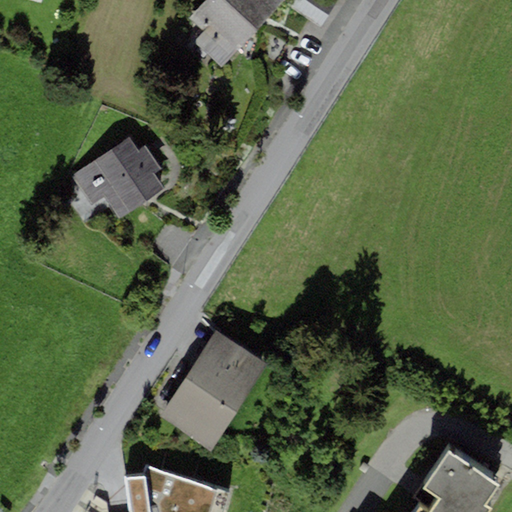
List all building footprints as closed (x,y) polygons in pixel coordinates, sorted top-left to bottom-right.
[(278,0),(201,0),(183,20),(199,34),(188,47),(214,71),(278,0)] [(128,138),(73,175),(93,203),(104,195),(119,215),(163,184),(154,171),(160,166),(147,149),(144,144),(136,150),(128,138)] [(263,362),(213,330),(190,365),(160,412),(210,445),(263,362)] [(500,478),(450,445),(426,482),(441,492),(435,500),(429,509),(420,503),(413,511),(485,511),(492,502),(486,498),(500,478)] [(220,511),(227,492),(145,466),(144,475),(126,477),(128,511),(220,511)]
